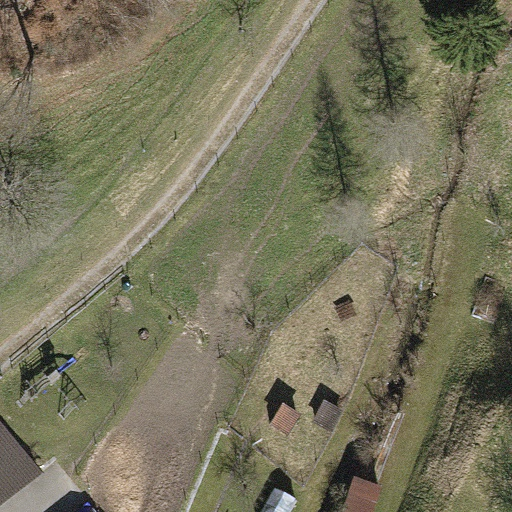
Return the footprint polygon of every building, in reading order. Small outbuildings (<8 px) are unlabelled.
[(344,411),(324,400),(315,418),(335,428),(344,411)] [(300,414),(284,406),(274,423),(290,432),(300,414)] [(0,505),(40,474),(0,423),(0,505)] [(372,511),(382,488),(359,478),(344,511),(372,511)] [(289,511),(297,499),(277,488),(264,511),(289,511)]
